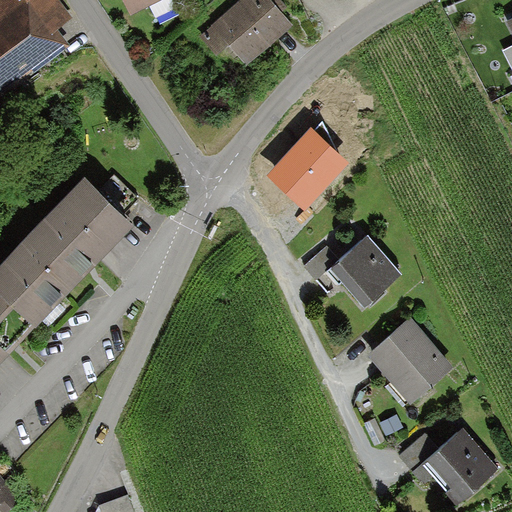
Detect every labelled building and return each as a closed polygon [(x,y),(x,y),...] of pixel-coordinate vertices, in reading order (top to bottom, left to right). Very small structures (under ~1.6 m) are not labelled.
[(0,0),(0,91),(71,41),(59,24),(72,14),(61,0),(0,0)] [(127,0),(132,10),(151,0),(127,0)] [(294,21),(275,0),(237,0),(201,32),(218,51),(230,41),(248,61),(294,21)] [(104,182),(85,164),(0,251),(0,350),(136,210),(130,205),(140,195),(115,171),(104,182)] [(402,268),(369,229),(332,260),(331,261),(333,263),(364,300),(402,268)] [(332,260),(322,248),(304,263),(316,277),(333,263),(331,261),(332,260)] [(411,311),(368,348),(411,398),(454,361),(411,311)] [(380,420),(386,433),(403,424),(397,412),(380,420)] [(497,464),(464,424),(437,447),(412,468),(424,482),(435,474),(456,498),(497,464)] [(424,432),(399,452),(412,468),(437,447),(424,432)] [(0,472),(0,507),(4,511),(22,497),(0,472)] [(136,511),(129,492),(99,502),(102,511),(136,511)] [(102,511),(99,502),(94,511),(102,511)]
